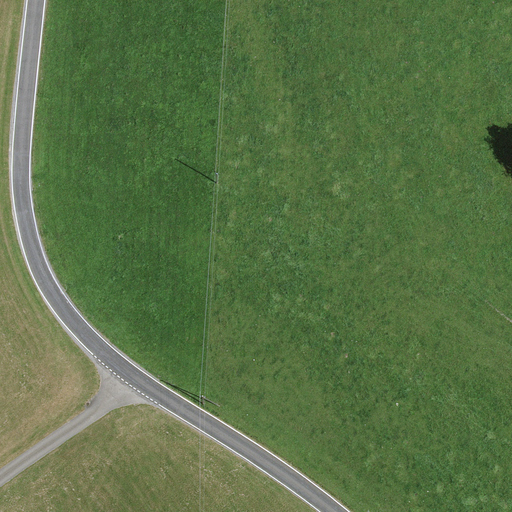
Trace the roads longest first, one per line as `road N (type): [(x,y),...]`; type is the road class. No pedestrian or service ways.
road 1 (unclassified): [(36,0),(21,166),(26,228),(44,281),(74,323),(132,375),(335,511)]
road 2 (track): [(0,478),(132,375)]
